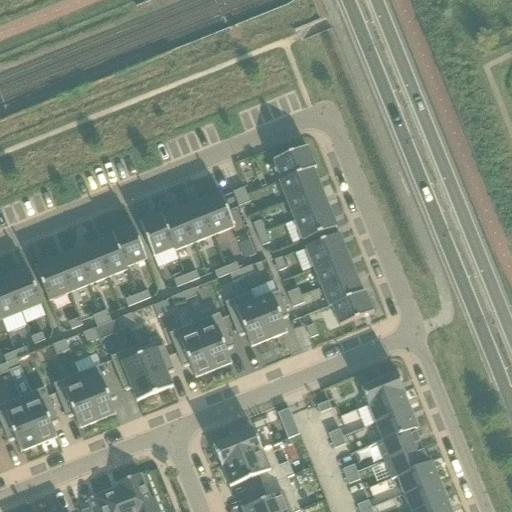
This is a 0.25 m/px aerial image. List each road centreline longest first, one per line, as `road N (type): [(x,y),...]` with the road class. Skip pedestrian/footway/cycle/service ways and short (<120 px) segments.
road 1 (residential): [(414,332),(338,135),(324,118),(303,119),(0,238)]
road 2 (tertiary): [(343,0),(511,408)]
road 3 (tertiary): [(511,336),(375,0)]
road 4 (residential): [(171,430),(414,332)]
road 5 (residential): [(414,332),(485,511)]
road 6 (residential): [(0,498),(171,430)]
